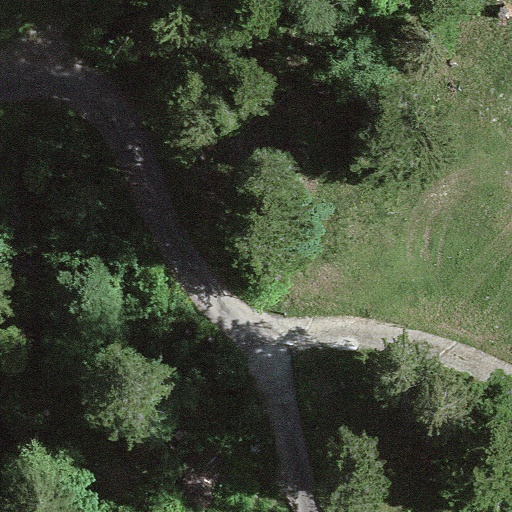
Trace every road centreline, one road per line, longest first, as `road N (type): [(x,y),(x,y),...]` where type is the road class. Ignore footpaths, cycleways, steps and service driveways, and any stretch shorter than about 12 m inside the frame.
road 1 (track): [(0,93),(42,79),(96,92),(194,277),(224,314),(260,339)]
road 2 (track): [(260,339),(307,328),(404,339),(511,384)]
road 3 (track): [(260,339),(277,376),(309,511)]
